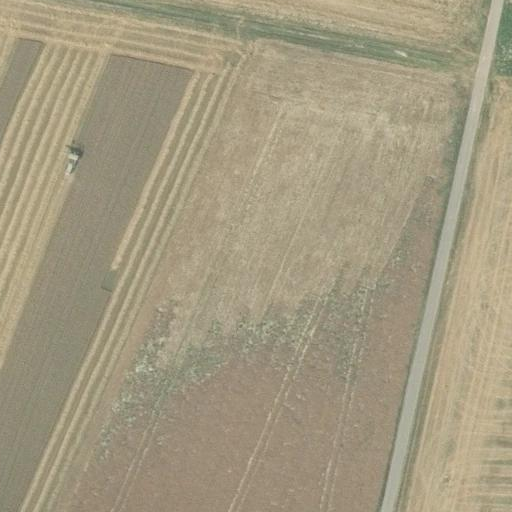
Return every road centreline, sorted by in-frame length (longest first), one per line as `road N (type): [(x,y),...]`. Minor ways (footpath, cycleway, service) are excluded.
road 1 (track): [(386,511),(498,0)]
road 2 (track): [(40,0),(479,84)]
